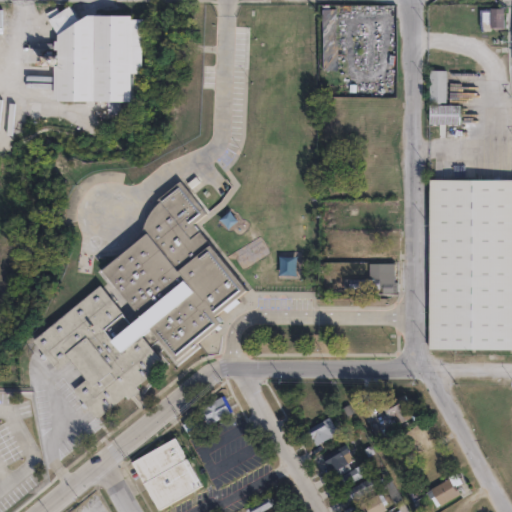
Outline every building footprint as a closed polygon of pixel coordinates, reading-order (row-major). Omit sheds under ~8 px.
[(503,28),(490,28),(490,8),(502,8),(503,28)] [(68,10),(77,23),(87,17),(146,19),(144,78),(136,78),(134,103),(93,103),(54,102),(56,36),(47,22),(68,10)] [(458,104),(458,124),(429,123),(430,104),(458,104)] [(196,223),(250,291),(95,415),(72,387),(85,376),(69,356),(56,367),(32,337),(100,283),(123,312),(129,319),(136,314),(99,268),(146,230),(142,225),(146,214),(149,208),(152,203),(156,198),(178,178),(207,214),(196,223)] [(511,349),(429,349),(430,180),(511,180),(511,349)] [(382,247),(348,248),(348,232),(382,232),(382,247)] [(381,265),(381,272),(395,272),(395,283),(399,283),(399,295),(374,295),(374,290),(345,290),(345,280),(370,280),(370,265),(381,265)] [(406,393),(411,403),(409,404),(415,415),(399,423),(394,414),(389,417),(382,403),(388,400),(389,402),(406,393)] [(224,415),(209,424),(200,409),(222,396),(229,408),(222,412),(224,415)] [(340,432),(316,445),(308,428),(331,416),(340,432)] [(433,443),(415,456),(402,437),(421,424),(427,432),(425,433),(433,443)] [(203,484),(160,508),(133,461),(176,437),(203,484)] [(351,466),(339,473),(337,469),(333,471),(324,456),(345,443),(354,458),(348,461),(351,466)] [(374,469),(343,487),(337,478),(368,460),(374,469)] [(384,481),(350,500),(345,491),(379,472),(384,481)] [(450,477),(455,486),(457,485),(461,492),(441,504),(432,488),(450,477)] [(390,507),(381,511),(357,511),(354,507),(381,491),(390,507)] [(273,504),(258,511),(249,511),(247,508),(268,496),(273,504)]
